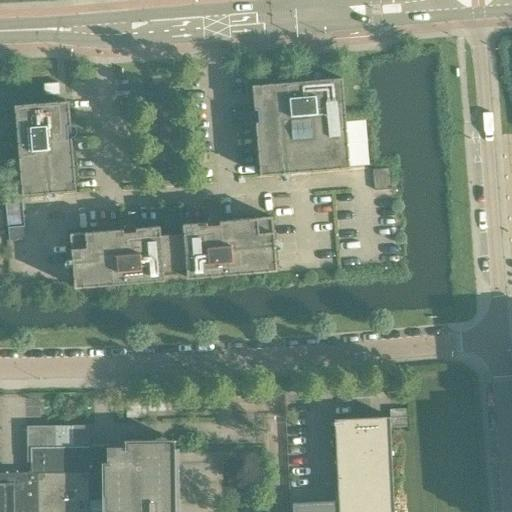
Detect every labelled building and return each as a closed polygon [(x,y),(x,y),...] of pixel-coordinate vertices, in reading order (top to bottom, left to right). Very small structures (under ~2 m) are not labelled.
[(255,123),(260,176),(349,168),(341,79),(252,86),(254,111),(253,111),(252,111),(251,112),(250,113),(249,114),(249,115),(249,116),(249,117),(249,118),(249,120),(250,121),(251,122),(253,123),(254,123),(255,123)] [(45,96),(60,94),(59,83),(44,85),(45,96)] [(59,103),(14,106),(22,196),(75,191),(71,138),(72,138),(73,138),(74,137),(75,137),(75,136),(76,135),(76,134),(77,132),(76,131),(76,130),(75,129),(74,127),(73,127),(71,126),(70,126),(68,102),(59,103)] [(186,270),(187,278),(276,271),(271,217),(218,222),(218,220),(217,219),(216,218),(214,217),(212,216),(210,217),(208,218),(207,219),(206,221),(206,222),(182,225),(183,234),(186,270)] [(70,235),(74,288),(163,280),(163,272),(160,236),(159,227),(135,229),(134,227),(134,226),(133,225),(132,225),(131,224),(130,224),(129,223),(127,224),(126,224),(124,225),(123,226),(123,228),(123,230),(70,235)] [(24,227),(8,228),(9,241),(25,240),(24,227)] [(183,234),(160,236),(163,272),(186,270),(183,234)] [(393,511),(389,418),(334,421),(338,502),(292,505),(291,511),(393,511)] [(0,511),(174,511),(173,440),(124,441),(124,447),(74,447),(74,429),(75,429),(76,429),(74,428),(71,427),(67,427),(66,427),(62,428),(59,429),(56,430),(53,431),(52,431),(50,431),(47,431),(45,430),(43,429),(43,430),(44,430),(44,448),(30,449),(30,474),(0,474),(0,511)]
